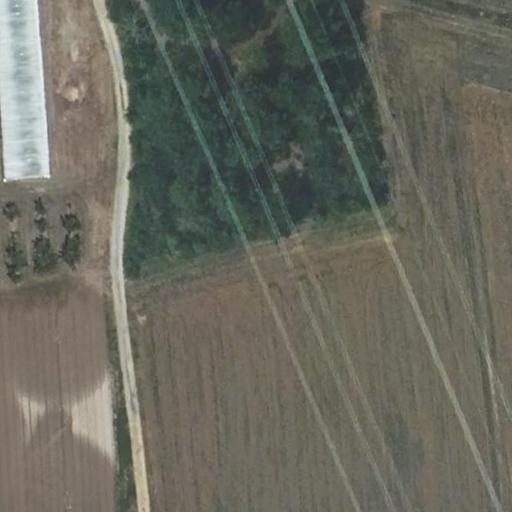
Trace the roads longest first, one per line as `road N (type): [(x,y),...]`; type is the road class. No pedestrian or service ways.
road 1 (track): [(95,0),(118,126),(115,322),(138,511)]
road 2 (track): [(371,0),(393,127),(396,204),(368,223),(115,294)]
road 3 (track): [(511,40),(397,0)]
